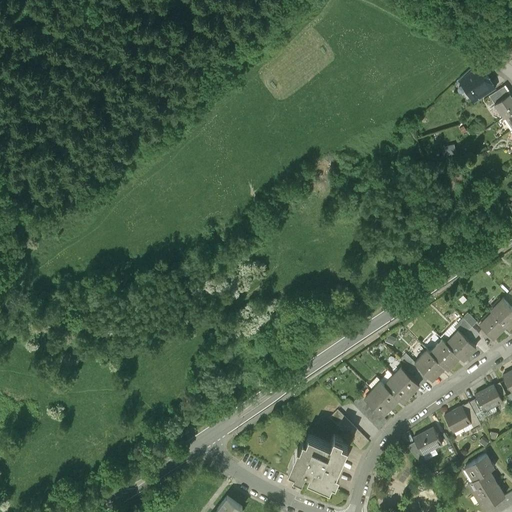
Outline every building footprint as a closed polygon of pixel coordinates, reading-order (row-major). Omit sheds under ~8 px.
[(460,79),(473,99),(495,85),(482,65),(460,79)] [(495,106),(510,96),(505,88),(490,98),(495,106)] [(495,106),(504,119),(505,118),(511,113),(511,98),(510,96),(495,106)] [(452,149),(442,151),(445,160),(455,158),(452,149)] [(492,313),(506,326),(509,329),(511,326),(511,305),(505,299),(503,297),(490,311),(492,313)] [(479,325),(493,339),(506,326),(492,313),(479,325)] [(463,319),(473,328),(477,323),(468,314),(463,319)] [(456,322),(452,326),(458,332),(464,337),(473,328),(463,319),(458,324),(456,322)] [(440,339),(442,341),(446,345),(458,332),(452,326),(440,339)] [(473,328),(464,337),(470,343),(479,334),(473,328)] [(458,332),(446,345),(460,358),(464,361),(476,349),(470,343),(464,337),(458,332)] [(442,341),(429,354),(444,368),(448,371),(460,358),(446,345),(442,341)] [(429,378),(432,380),(444,368),(429,354),(427,352),(416,364),(415,364),(420,369),(429,378)] [(410,368),(416,373),(420,369),(415,364),(416,364),(405,354),(400,359),(410,368)] [(401,367),(394,376),(412,393),(420,385),(412,378),(406,372),(401,367)] [(410,368),(406,372),(412,378),(416,373),(410,368)] [(420,369),(416,373),(425,382),(429,378),(420,369)] [(416,373),(412,378),(420,385),(421,386),(425,382),(416,373)] [(394,376),(385,385),(399,399),(403,403),(412,393),(394,376)] [(373,390),(391,407),(399,399),(385,385),(380,382),(373,390)] [(506,392),(500,383),(495,386),(500,395),(506,392)] [(477,399),(483,410),(503,399),(500,395),(495,386),(494,385),(475,395),(477,399)] [(364,400),(382,417),(391,407),(373,390),(364,400)] [(378,428),(386,420),(382,417),(364,400),(359,396),(352,404),(378,428)] [(477,399),(471,402),(477,413),(483,410),(477,399)] [(471,402),(464,406),(473,422),(474,425),(481,421),(477,413),(471,402)] [(444,417),(453,433),(473,422),(464,406),(444,417)] [(326,417),(360,448),(367,440),(333,409),(326,417)] [(415,442),(423,455),(442,443),(433,427),(413,438),(415,442)] [(302,478),(307,468),(311,470),(308,476),(330,486),(333,479),(336,481),(339,472),(336,471),(348,445),(342,442),(343,439),(334,435),(331,443),(308,433),(305,439),(302,438),(299,446),(297,445),(287,468),(294,471),(293,474),(302,478)] [(423,455),(415,442),(408,446),(416,459),(423,455)] [(462,469),(471,482),(489,470),(495,466),(486,453),(462,469)] [(467,484),(483,508),(504,494),(489,470),(471,482),(467,484)] [(511,489),(504,494),(483,508),(485,511),(498,511),(511,503),(511,489)] [(227,496),(214,511),(239,511),(243,508),(227,496)]
